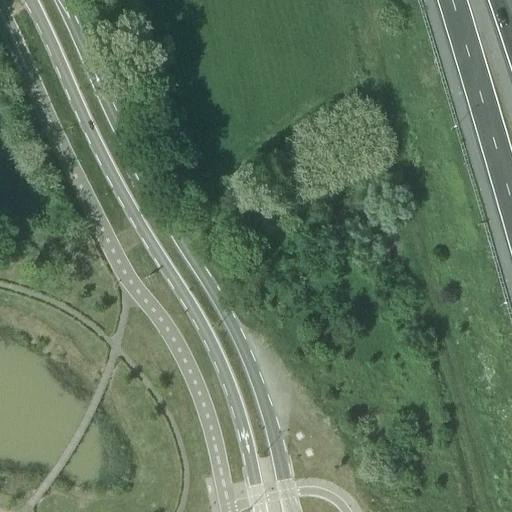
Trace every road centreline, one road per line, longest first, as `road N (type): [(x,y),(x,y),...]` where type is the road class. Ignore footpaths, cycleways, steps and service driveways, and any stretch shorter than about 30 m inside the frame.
road 1 (secondary): [(291,511),(235,332),(114,119),(58,0)]
road 2 (secondary): [(28,0),(218,370),(257,511)]
road 3 (motorway): [(449,0),(511,206)]
